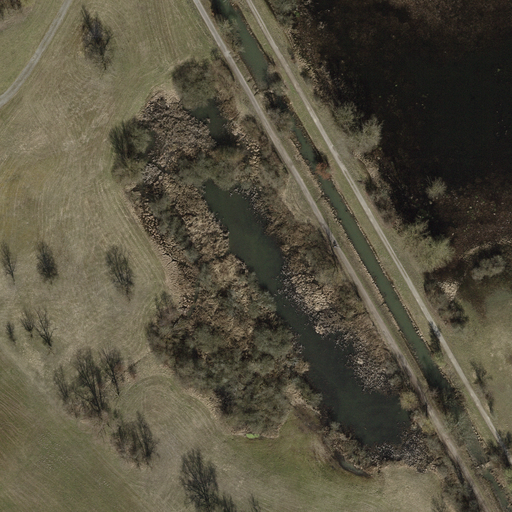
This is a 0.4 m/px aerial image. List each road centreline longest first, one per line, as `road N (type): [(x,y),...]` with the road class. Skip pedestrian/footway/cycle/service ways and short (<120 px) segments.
road 1 (track): [(198,0),(488,511)]
road 2 (track): [(249,0),(511,462)]
road 3 (track): [(68,0),(0,103)]
